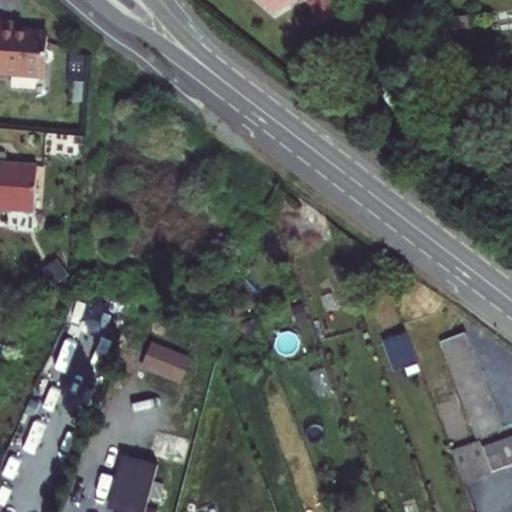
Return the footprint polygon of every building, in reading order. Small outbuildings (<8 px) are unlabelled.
[(269,0),(279,9),(293,0),(269,0)] [(0,23),(0,75),(44,79),(47,38),(43,34),(14,31),(15,24),(0,23)] [(0,210),(34,213),(37,167),(0,164),(0,210)] [(383,338),(391,368),(415,362),(407,332),(383,338)] [(466,415),(472,428),(476,438),(498,431),(494,419),(488,406),(483,393),(479,382),(474,371),(470,359),(465,348),(460,334),(438,342),(443,356),(448,367),(452,379),(457,391),(461,402),(466,415)] [(149,344),(141,371),(182,385),(191,357),(149,344)] [(163,433),(155,456),(183,465),(190,442),(163,433)] [(511,457),(505,438),(494,442),(503,470),(511,466),(511,457)] [(494,442),(483,446),(492,473),(503,470),(494,442)] [(481,443),(467,448),(478,479),(492,473),(483,446),(481,443)] [(478,479),(467,448),(453,452),(464,483),(478,479)] [(126,457),(111,509),(121,511),(146,511),(159,466),(126,457)]
